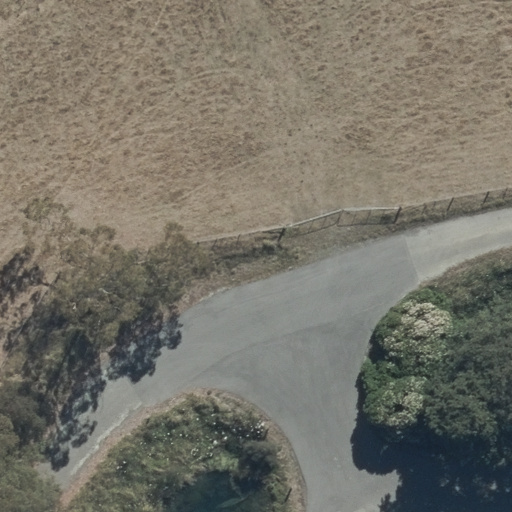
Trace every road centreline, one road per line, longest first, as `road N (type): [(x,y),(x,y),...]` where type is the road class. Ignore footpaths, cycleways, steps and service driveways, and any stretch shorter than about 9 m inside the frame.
road 1 (track): [(27,511),(74,410),(165,353),(511,237)]
road 2 (track): [(331,511),(333,413),(301,308)]
